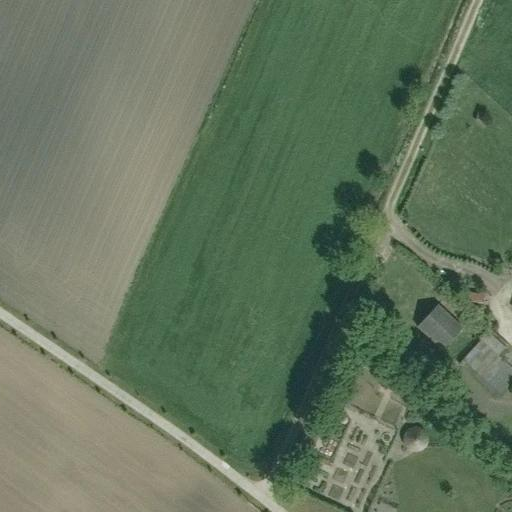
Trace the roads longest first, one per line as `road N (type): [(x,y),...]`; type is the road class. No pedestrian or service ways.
road 1 (track): [(480,0),(393,212),(410,242),(494,285)]
road 2 (unknown): [(270,511),(0,308)]
